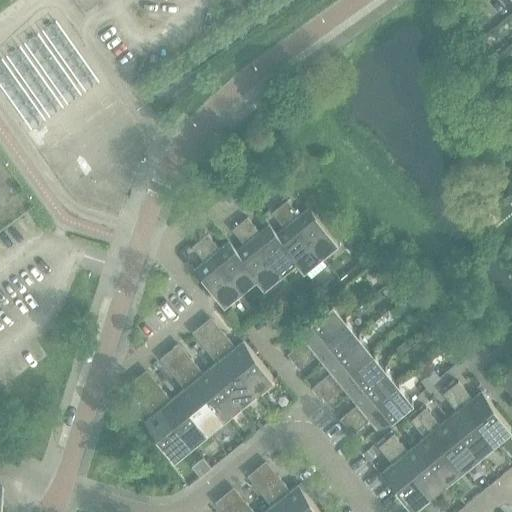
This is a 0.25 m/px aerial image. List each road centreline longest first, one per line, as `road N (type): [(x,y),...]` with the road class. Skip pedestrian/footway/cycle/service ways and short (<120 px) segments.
road 1 (unclassified): [(139,243),(173,159),(204,118),(356,0)]
road 2 (residential): [(100,368),(121,374),(206,307),(164,253)]
road 3 (residential): [(182,510),(288,427)]
road 4 (unclassified): [(100,368),(139,243)]
road 5 (unclassified): [(60,490),(100,368)]
road 6 (residential): [(259,193),(164,253)]
